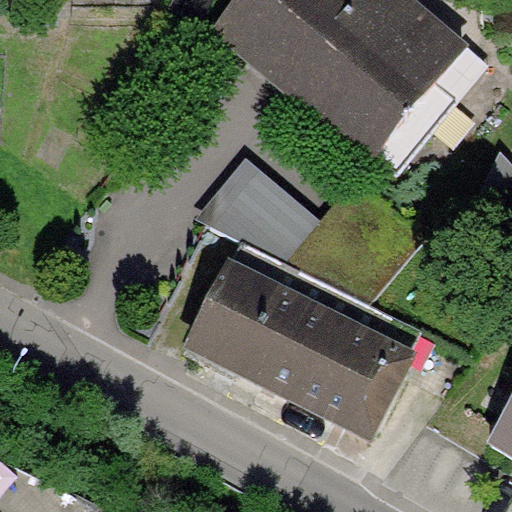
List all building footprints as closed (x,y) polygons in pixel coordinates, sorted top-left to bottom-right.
[(356,0),(356,1),(354,0),(240,0),(211,35),(370,169),(471,49),(412,0),(356,0)] [(322,223),(246,159),(195,221),(243,245),(284,266),(322,223)] [(322,223),(284,266),(368,308),(425,242),(354,186),(322,223)] [(229,263),(183,353),(373,447),(418,357),(412,354),(422,334),(368,308),(284,266),(243,245),(233,265),(229,263)] [(511,405),(487,446),(511,460),(511,405)]
